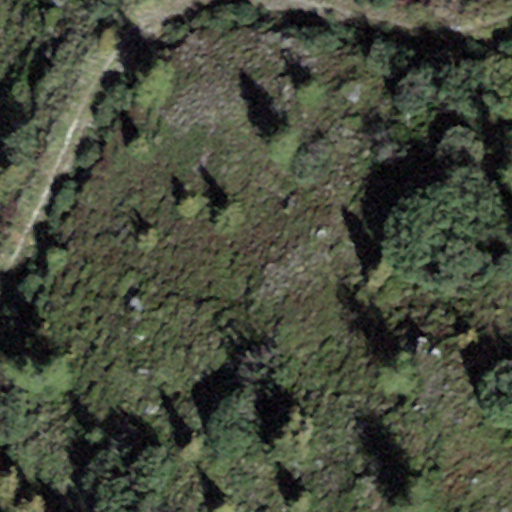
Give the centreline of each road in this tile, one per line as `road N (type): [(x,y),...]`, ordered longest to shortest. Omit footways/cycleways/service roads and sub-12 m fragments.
road 1 (track): [(211,0),(156,18),(133,39),(96,96),(0,298)]
road 2 (track): [(511,21),(434,35),(253,0)]
